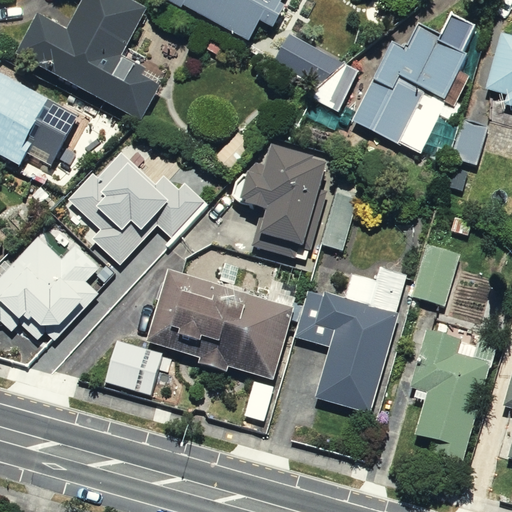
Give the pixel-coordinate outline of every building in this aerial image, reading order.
[(152,17),(122,0),(39,0),(5,58),(129,132),(156,86),(123,66),(152,17)] [(156,0),(249,51),(267,19),(277,0),(156,0)] [(395,16),(362,79),(344,116),(417,153),(441,105),(479,32),(439,12),(428,33),(395,16)] [(359,70),(267,19),(249,51),(240,67),(332,118),(359,70)] [(511,36),(501,33),(486,88),(507,94),(504,105),(511,107),(511,36)] [(73,115),(0,79),(0,160),(11,166),(17,154),(47,169),(73,115)] [(489,126),(463,118),(451,158),(477,166),(489,126)] [(320,158),(258,143),(250,176),(221,169),(214,199),(250,208),(241,244),(309,261),(313,246),(322,207),(309,204),(320,158)] [(151,180),(120,146),(49,211),(58,221),(98,264),(140,226),(157,246),(201,206),(165,167),(151,180)] [(358,201),(325,193),(322,207),(313,246),(345,254),(358,201)] [(98,264),(58,221),(0,274),(0,328),(14,316),(37,343),(109,277),(98,264)] [(461,244),(418,232),(406,275),(401,296),(444,307),(461,244)] [(360,304),(297,287),(284,336),(321,346),(307,400),(368,416),(401,296),(406,275),(370,265),(360,304)] [(280,305),(159,270),(138,343),(159,349),(172,353),(169,362),(237,382),(227,418),(260,428),(272,384),(259,380),(280,305)] [(488,349),(419,329),(399,399),(416,404),(408,432),(428,438),(424,452),(454,462),(488,349)] [(138,343),(107,334),(92,387),(144,402),(159,349),(138,343)]
